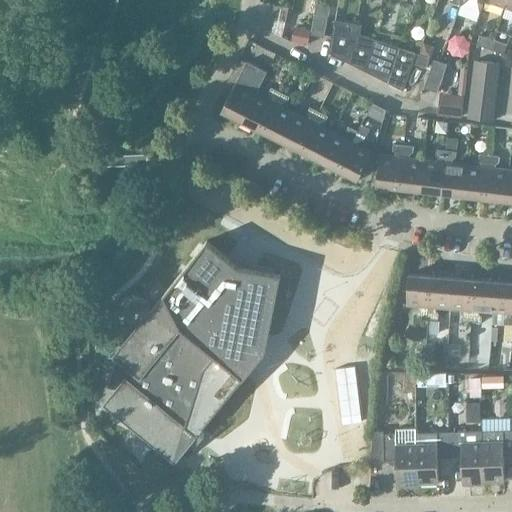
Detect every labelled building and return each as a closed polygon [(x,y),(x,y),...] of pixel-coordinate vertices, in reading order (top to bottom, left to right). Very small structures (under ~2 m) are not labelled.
[(271,17),(286,20),(289,7),(274,4),(271,17)] [(328,17),(330,7),(316,4),(314,14),(316,15),(313,31),(323,33),(326,16),(328,17)] [(329,52),(349,62),(356,24),(335,20),(329,52)] [(349,62),(369,72),(375,39),(360,34),(361,25),(356,24),(349,62)] [(292,31),(289,42),(312,48),(315,37),(292,31)] [(477,44),(490,49),(493,40),(480,35),(477,44)] [(369,72),(386,81),(398,47),(375,39),(369,72)] [(507,45),(493,40),(490,49),(503,54),(507,45)] [(416,53),(398,47),(386,81),(403,90),(416,53)] [(429,57),(416,53),(413,62),(426,67),(429,57)] [(241,120),(256,92),(267,71),(247,60),(222,110),(241,120)] [(424,88),(437,92),(446,64),(433,60),(424,88)] [(468,117),(492,120),(499,63),(475,60),(468,117)] [(268,99),(256,92),(241,120),(261,129),(280,91),(271,87),(269,92),(270,96),(268,99)] [(261,129),(280,139),(294,112),(281,105),(283,102),(287,101),(289,96),(280,91),(261,129)] [(450,103),(440,102),(438,114),(460,116),(462,96),(451,95),(450,103)] [(280,139),(299,149),(319,111),(310,106),(307,111),(308,115),(307,118),(294,112),(280,139)] [(299,149),(319,159),(333,131),(320,125),(321,122),(325,121),(328,115),(319,111),(299,149)] [(319,159),(338,169),(357,130),(348,126),(346,131),(347,135),(345,138),(333,131),(319,159)] [(366,135),(357,130),(338,169),(358,179),(372,151),(358,144),(360,141),(364,140),(366,135)] [(393,149),(395,152),(395,155),(380,154),(376,184),(398,187),(403,144),(393,143),(393,149)] [(414,145),(403,144),(398,187),(420,189),(423,159),(409,157),(410,154),(413,151),(414,145)] [(420,189),(441,192),(446,149),(436,148),(435,154),(438,157),(438,160),(423,159),(420,189)] [(463,194),(466,164),(452,162),(452,159),(456,156),(456,151),(446,149),(441,192),(463,194)] [(463,194),(484,197),(489,154),(479,153),(478,159),(481,162),(481,166),(466,164),(463,194)] [(484,197),(506,200),(509,169),(495,167),(495,164),(499,161),(499,156),(489,154),(484,197)] [(218,213),(225,190),(202,182),(194,205),(218,213)] [(116,389),(103,404),(175,463),(212,417),(246,376),(266,351),(268,337),(281,274),(238,266),(207,240),(185,266),(151,308),(113,357),(116,359),(107,386),(116,389)] [(409,273),(406,304),(421,305),(421,308),(418,311),(417,317),(428,318),(431,275),(409,273)] [(436,306),(450,308),(453,277),(431,275),(428,318),(438,319),(438,313),(436,310),(436,306)] [(461,320),(471,321),(474,279),(453,277),(450,308),(465,309),(464,312),(461,315),(461,320)] [(479,310),(493,311),(496,280),(474,279),(471,321),(481,322),(482,316),(479,313),(479,310)] [(511,281),(496,280),(493,311),(508,312),(507,316),(504,318),(504,324),(511,324),(511,281)] [(316,385),(331,313),(295,305),(279,377),(316,385)] [(438,321),(430,321),(430,332),(437,333),(438,321)] [(354,366),(335,368),(340,416),(341,424),(361,421),(360,413),(354,366)] [(384,459),(396,459),(397,486),(419,485),(418,483),(417,443),(416,428),(396,429),(396,433),(383,433),(384,459)] [(511,429),(482,430),(482,441),(483,481),(484,481),(504,480),(503,455),(511,455),(511,429)] [(482,441),(482,430),(449,431),(450,457),(462,457),(462,484),(484,483),(484,481),(483,481),(482,441)] [(384,459),(383,433),(383,431),(373,431),(371,460),(384,459)] [(438,457),(450,457),(449,431),(428,432),(428,443),(417,443),(418,483),(439,482),(438,457)] [(375,493),(388,493),(387,465),(374,465),(375,493)]
